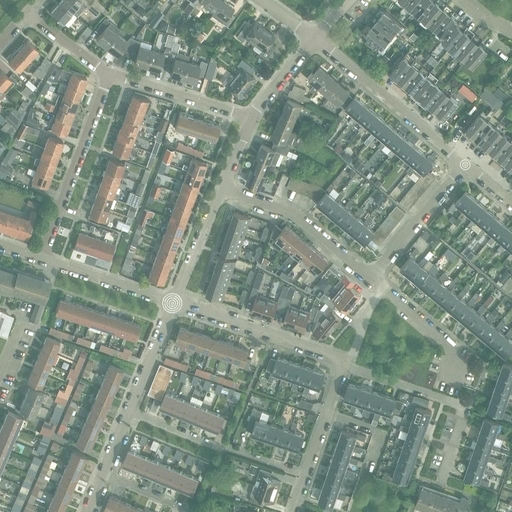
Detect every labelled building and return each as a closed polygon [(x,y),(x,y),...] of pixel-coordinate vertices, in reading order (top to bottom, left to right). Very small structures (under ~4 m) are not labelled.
[(73,14),(77,17),(85,7),(96,17),(100,12),(86,0),(62,0),(61,2),(73,14)] [(86,0),(100,12),(101,11),(105,15),(109,11),(104,8),(95,0),(86,0)] [(199,0),(194,7),(191,11),(196,15),(199,11),(203,5),(214,12),(222,0),(206,0),(207,0),(206,0),(199,0)] [(211,15),(222,23),(227,27),(234,16),(230,13),(234,7),(223,0),(222,0),(214,12),(211,15)] [(409,0),(406,5),(413,12),(422,0),(409,0)] [(434,0),(422,0),(413,12),(421,18),(435,1),(434,0)] [(435,1),(421,18),(429,25),(443,8),(435,1)] [(64,24),(73,14),(61,2),(51,13),(62,23),(62,22),(64,24)] [(188,3),(183,11),(188,15),(191,11),(194,7),(190,4),(188,3)] [(443,8),(429,25),(437,31),(451,14),(443,8)] [(377,18),(398,36),(405,28),(384,10),(377,18)] [(451,14),(437,31),(444,38),(456,24),(459,21),(451,14)] [(155,18),(150,25),(155,28),(160,22),(155,18)] [(371,26),(391,43),(392,42),(392,43),(398,36),(377,18),(371,26)] [(96,40),(106,48),(117,34),(120,29),(110,22),(105,19),(96,30),(101,34),(96,40)] [(161,21),(158,29),(166,32),(168,25),(168,24),(161,21)] [(243,28),(236,37),(242,42),(245,38),(253,44),(263,30),(254,23),(251,28),(246,24),(243,28)] [(456,24),(444,38),(442,41),(450,48),(464,31),(456,24)] [(168,25),(166,32),(173,35),(175,28),(168,25)] [(374,50),(378,45),(381,47),(377,51),(383,55),(386,51),(385,50),(391,43),(371,26),(365,34),(369,38),(366,42),(374,50)] [(84,41),(92,31),(87,27),(79,36),(84,41)] [(263,30),(253,44),(254,45),(262,50),(263,51),(260,54),(266,59),(272,50),(275,45),(270,41),(273,37),(263,30)] [(464,31),(450,48),(458,54),(472,37),(464,31)] [(200,32),(194,39),(199,43),(205,36),(200,32)] [(413,33),(409,37),(414,42),(418,37),(413,33)] [(117,34),(106,48),(116,56),(118,53),(127,57),(134,40),(129,38),(127,42),(117,34)] [(472,37),(458,54),(465,61),(480,44),(472,37)] [(27,40),(17,51),(28,60),(37,50),(27,40)] [(134,40),(127,57),(135,60),(134,63),(146,67),(151,50),(140,47),(141,43),(134,40)] [(171,51),(166,65),(172,67),(170,75),(182,79),(188,56),(178,52),(180,43),(174,41),(173,43),(171,51)] [(480,44),(465,61),(473,67),(487,50),(480,44)] [(151,50),(146,67),(159,71),(161,63),(166,65),(171,51),(165,49),(164,54),(151,50)] [(396,49),(392,53),(398,58),(402,53),(396,49)] [(19,70),(28,60),(17,51),(8,61),(19,70)] [(426,51),(422,55),(427,59),(430,55),(426,51)] [(384,67),(391,60),(385,54),(379,62),(384,67)] [(188,56),(182,79),(194,83),(197,75),(203,77),(207,64),(201,62),(199,66),(188,63),(189,56),(188,56)] [(390,73),(398,80),(416,59),(415,59),(412,63),(404,56),(390,73)] [(41,65),(38,69),(44,75),(51,62),(45,57),(41,65)] [(211,80),(216,64),(216,62),(210,58),(209,62),(205,78),(211,80)] [(416,59),(398,80),(406,86),(423,66),(422,66),(423,65),(416,59)] [(241,68),(234,76),(248,88),(255,79),(247,73),(251,68),(242,60),(238,66),(241,68)] [(55,66),(49,77),(53,79),(56,80),(62,70),(55,66)] [(423,66),(406,86),(414,93),(428,76),(427,75),(430,72),(423,66)] [(309,80),(314,85),(310,89),(314,94),(319,88),(318,88),(330,76),(320,67),(309,80)] [(0,69),(0,89),(4,93),(5,94),(15,83),(11,80),(0,69)] [(37,69),(32,74),(34,75),(41,79),(44,75),(38,69),(37,69)] [(72,73),(68,85),(82,90),(86,78),(72,73)] [(226,78),(221,83),(226,88),(227,87),(241,98),(248,88),(234,76),(230,82),(226,78)] [(318,88),(319,88),(329,97),(339,84),(330,76),(318,88)] [(428,76),(414,93),(421,100),(436,82),(428,76)] [(49,77),(43,87),(47,90),(53,79),(49,77)] [(36,87),(28,80),(25,84),(33,91),(36,87)] [(436,82),(421,100),(429,106),(443,89),(436,82)] [(339,84),(329,97),(343,109),(345,107),(346,108),(353,99),(347,94),(349,92),(339,84)] [(477,96),(469,89),(463,84),(458,90),(472,102),(477,96)] [(20,92),(24,96),(29,101),(34,92),(26,85),(20,92)] [(68,85),(64,96),(78,101),(82,90),(68,85)] [(294,85),(292,90),(304,95),(306,90),(294,85)] [(497,87),(493,93),(498,97),(504,102),(508,97),(497,87)] [(443,89),(429,106),(437,112),(451,95),(443,89)] [(304,96),(304,95),(292,90),(292,91),(290,90),(288,96),(307,104),(309,98),(304,96)] [(59,94),(54,105),(59,107),(74,112),(78,101),(64,96),(59,94)] [(133,95),(129,106),(143,112),(144,111),(150,114),(152,110),(149,108),(151,102),(147,101),(133,95)] [(451,95),(437,112),(444,119),(459,102),(451,95)] [(345,107),(343,109),(339,113),(339,114),(342,116),(347,110),(353,116),(364,104),(355,97),(353,99),(346,108),(345,107)] [(498,97),(492,104),(497,109),(504,102),(498,97)] [(23,100),(19,107),(24,111),(24,110),(28,103),(25,102),(23,100)] [(288,100),(283,112),(296,118),(302,120),(304,113),(308,115),(310,109),(302,106),(298,116),(297,115),(301,106),(288,100)] [(44,106),(44,107),(58,112),(56,118),(55,118),(70,124),(74,112),(59,107),(54,105),(46,102),(44,106)] [(364,104),(353,116),(348,122),(352,124),(357,118),(363,123),(373,112),(364,104)] [(129,106),(125,118),(139,123),(144,125),(146,120),(141,118),(143,112),(129,106)] [(7,120),(7,121),(16,129),(26,111),(24,110),(24,111),(19,107),(15,115),(11,111),(5,118),(7,120)] [(30,108),(26,116),(31,118),(35,110),(30,108)] [(166,109),(163,119),(168,121),(171,110),(166,109)] [(283,112),(277,125),(291,130),(296,118),(283,112)] [(373,112),(363,123),(358,130),(361,133),(367,126),(373,132),(383,120),(373,112)] [(466,130),(474,137),(488,120),(481,113),(466,130)] [(175,127),(188,132),(193,118),(179,114),(175,127)] [(26,116),(23,123),(35,128),(38,121),(31,118),(26,116)] [(66,134),(70,124),(55,118),(51,116),(50,121),(54,122),(51,129),(66,134)] [(125,118),(121,129),(135,134),(143,137),(145,132),(137,129),(139,123),(125,118)] [(157,129),(158,130),(164,132),(168,121),(163,119),(161,118),(157,129)] [(193,118),(188,132),(202,136),(206,122),(193,118)] [(376,135),(383,140),(393,128),(383,120),(373,132),(364,142),(367,145),(376,135)] [(488,120),(474,137),(482,143),(496,126),(488,120)] [(11,138),(16,129),(7,121),(1,128),(11,138)] [(206,122),(202,136),(215,140),(220,127),(206,122)] [(327,123),(324,129),(330,132),(333,126),(327,123)] [(23,124),(16,137),(20,139),(25,131),(34,134),(36,128),(23,124)] [(276,138),(274,143),(289,150),(291,145),(296,132),(291,130),(277,125),(272,137),(276,138)] [(496,126),(482,143),(482,144),(480,145),(484,148),(485,146),(489,150),(504,133),(496,126)] [(383,140),(378,146),(381,149),(387,154),(393,148),(403,136),(393,128),(383,140)] [(121,129),(117,140),(131,146),(135,147),(137,141),(133,140),(135,134),(121,129)] [(156,141),(155,141),(160,143),(164,132),(158,130),(154,140),(156,141)] [(324,131),(321,136),(326,139),(329,134),(324,131)] [(504,133),(489,150),(497,156),(511,139),(504,133)] [(403,136),(393,148),(387,154),(391,157),(396,151),(402,156),(412,145),(403,136)] [(25,141),(20,139),(16,137),(13,142),(21,147),(25,141)] [(49,137),(44,148),(58,154),(63,142),(49,137)] [(511,139),(497,156),(505,163),(511,154),(511,139)] [(127,157),(131,146),(117,140),(113,151),(127,157)] [(155,141),(151,153),(156,154),(160,143),(155,141)] [(263,145),(258,157),(271,163),(276,165),(281,153),(287,155),(289,150),(274,143),(271,149),(263,145)] [(184,145),(183,151),(196,155),(197,150),(184,145)] [(333,149),(339,154),(342,150),(337,145),(333,149)] [(412,145),(402,156),(397,162),(401,165),(406,159),(412,164),(422,153),(412,145)] [(4,157),(4,158),(8,160),(12,162),(18,151),(10,147),(5,158),(4,157)] [(44,148),(40,159),(54,165),(58,154),(44,148)] [(164,155),(162,161),(170,163),(174,151),(167,148),(164,155)] [(151,168),(156,154),(151,153),(146,167),(151,168)] [(412,164),(407,171),(410,174),(412,171),(420,178),(422,175),(423,174),(426,171),(433,162),(422,153),(412,164)] [(38,165),(36,171),(50,176),(54,165),(40,159),(36,157),(34,163),(38,165)] [(258,157),(252,169),(266,175),(271,163),(258,157)] [(5,165),(8,160),(4,158),(0,166),(0,171),(10,175),(13,169),(5,165)] [(110,159),(105,171),(120,176),(126,178),(128,172),(122,170),(124,164),(110,159)] [(192,159),(187,171),(202,176),(206,164),(192,159)] [(359,171),(365,164),(358,159),(353,166),(359,171)] [(162,161),(158,172),(163,174),(167,163),(162,161)] [(28,168),(27,172),(30,173),(32,174),(34,175),(32,182),(46,187),(50,176),(36,171),(32,169),(31,169),(28,168)] [(145,169),(140,182),(145,184),(150,170),(145,169)] [(247,182),(260,188),(266,175),(252,169),(247,182)] [(352,169),(348,173),(352,177),(356,173),(352,169)] [(105,171),(101,182),(116,187),(124,190),(126,184),(118,181),(120,176),(105,171)] [(187,171),(183,182),(198,187),(202,176),(187,171)] [(422,175),(431,182),(435,178),(426,171),(423,174),(422,175)] [(178,180),(163,174),(158,172),(156,176),(176,183),(178,180)] [(283,174),(280,181),(286,184),(289,177),(283,174)] [(418,179),(427,187),(431,182),(422,175),(420,178),(418,179)] [(291,176),(286,187),(292,189),(297,178),(291,176)] [(155,177),(153,183),(159,185),(161,179),(155,177)] [(297,178),(292,189),(297,191),(302,180),(297,178)] [(414,184),(423,192),(427,187),(418,179),(414,184)] [(302,180),(297,191),(303,193),(308,182),(302,180)] [(280,181),(275,194),(280,196),(286,184),(280,181)] [(101,182),(97,193),(112,198),(117,200),(119,194),(114,192),(116,187),(101,182)] [(183,182),(179,193),(194,198),(198,187),(183,182)] [(308,182),(303,193),(308,195),(313,184),(308,182)] [(153,183),(149,195),(157,197),(161,186),(159,185),(153,183)] [(313,184),(308,195),(314,197),(319,186),(313,184)] [(326,192),(319,202),(316,204),(325,211),(335,199),(329,193),(334,187),(331,184),(325,191),(326,192)] [(410,189),(419,196),(423,192),(414,184),(410,189)] [(319,186),(314,197),(319,202),(326,192),(325,191),(320,187),(319,186)] [(407,193),(416,201),(419,196),(410,189),(407,193)] [(458,205),(464,210),(474,198),(466,191),(456,203),(455,202),(449,209),(452,211),(458,205)] [(335,199),(325,211),(334,219),(345,207),(339,201),(344,195),(341,192),(335,199)] [(97,193),(93,204),(107,209),(112,198),(97,193)] [(179,193),(175,204),(190,209),(194,198),(179,193)] [(403,198),(412,205),(416,201),(407,193),(403,198)] [(136,194),(132,205),(137,207),(141,196),(136,194)] [(380,194),(376,199),(380,203),(384,198),(380,194)] [(399,203),(408,210),(412,205),(403,198),(399,203)] [(474,198),(464,210),(459,217),(462,219),(467,213),(473,218),(483,206),(474,198)] [(345,207),(334,219),(344,227),(354,214),(348,209),(354,203),(350,200),(345,207)] [(131,207),(128,217),(132,218),(137,207),(132,205),(128,203),(127,206),(131,207)] [(103,220),(107,209),(93,204),(89,215),(103,220)] [(175,204),(170,218),(184,224),(190,209),(175,204)] [(393,210),(402,218),(405,213),(396,206),(393,210)] [(483,206),(473,218),(468,225),(472,228),(477,221),(483,227),(494,215),(483,206)] [(360,208),(354,214),(344,227),(353,235),(364,222),(358,217),(363,211),(360,208)] [(143,209),(138,223),(144,225),(147,217),(152,219),(154,212),(143,209)] [(389,215),(398,222),(402,218),(393,210),(389,215)] [(0,228),(28,238),(36,213),(31,211),(27,221),(0,211),(0,228)] [(234,213),(231,223),(247,228),(251,218),(234,213)] [(385,220),(394,227),(398,222),(389,215),(385,220)] [(494,215),(483,227),(478,233),(481,236),(487,229),(493,235),(503,223),(494,215)] [(364,222),(353,235),(365,244),(370,238),(374,233),(375,232),(367,225),(373,219),(369,216),(364,222)] [(452,216),(448,220),(452,224),(456,219),(452,216)] [(128,232),(132,218),(128,217),(125,223),(118,221),(115,227),(128,232)] [(456,220),(454,223),(457,226),(460,222),(462,219),(459,217),(456,220)] [(162,228),(161,231),(165,233),(179,238),(184,224),(170,218),(167,228),(164,227),(162,228)] [(381,224),(390,232),(394,227),(385,220),(381,224)] [(231,223),(227,232),(244,238),(247,228),(231,223)] [(511,230),(503,223),(493,235),(488,241),(491,244),(496,238),(503,243),(511,232),(511,230)] [(377,229),(386,236),(390,232),(381,224),(377,229)] [(270,237),(274,240),(271,244),(279,251),(282,247),(283,247),(295,233),(286,226),(282,231),(275,225),(270,237)] [(374,233),(383,241),(386,236),(377,229),(375,232),(374,233)] [(425,229),(420,235),(425,240),(430,234),(425,229)] [(227,232),(224,242),(241,248),(244,238),(227,232)] [(511,232),(503,243),(497,249),(501,252),(506,246),(511,250),(511,232)] [(74,249),(86,253),(91,237),(79,233),(74,249)] [(165,233),(161,244),(175,249),(179,238),(165,233)] [(295,233),(283,247),(291,254),(303,240),(295,233)] [(370,238),(379,246),(383,241),(374,233),(370,238)] [(136,247),(140,236),(134,234),(130,245),(136,247)] [(91,237),(86,253),(98,257),(103,241),(91,237)] [(303,240),(291,254),(299,261),(311,247),(303,240)] [(103,241),(98,257),(110,261),(115,245),(103,241)] [(237,258),(241,248),(224,242),(221,252),(237,258)] [(161,244),(157,255),(171,260),(175,249),(161,244)] [(311,247),(299,261),(307,268),(320,254),(311,247)] [(448,248),(443,254),(448,258),(453,252),(448,248)] [(400,269),(408,276),(418,264),(412,259),(418,252),(415,249),(408,257),(410,257),(400,269)] [(128,251),(122,268),(129,271),(131,265),(129,264),(134,253),(128,251)] [(320,254),(307,268),(316,275),(328,261),(320,254)] [(157,255),(153,266),(167,271),(171,260),(157,255)] [(219,256),(216,266),(233,271),(236,261),(219,256)] [(263,257),(261,266),(266,268),(268,265),(268,264),(270,261),(263,257)] [(418,264),(408,276),(417,284),(428,272),(422,267),(428,260),(424,257),(418,264)] [(428,272),(417,284),(427,292),(437,280),(431,275),(437,268),(438,267),(435,264),(434,265),(428,272)] [(333,265),(329,269),(334,273),(338,269),(333,265)] [(163,283),(167,271),(153,266),(148,278),(163,283)] [(216,266),(213,275),(229,281),(233,271),(216,266)] [(37,300),(32,315),(30,320),(37,322),(51,281),(44,279),(43,281),(18,273),(19,270),(12,268),(10,274),(0,270),(0,290),(10,294),(11,291),(37,300)] [(506,270),(498,280),(503,284),(511,275),(506,270)] [(346,284),(339,292),(353,305),(361,295),(351,287),(355,283),(342,272),(338,277),(346,284)] [(437,280),(427,292),(436,300),(447,288),(441,283),(447,276),(443,273),(437,280)] [(213,275),(209,285),(226,291),(229,281),(213,275)] [(453,281),(447,288),(436,300),(447,309),(457,296),(451,291),(456,284),(460,279),(457,276),(453,281)] [(501,287),(510,295),(511,292),(511,288),(505,282),(501,287)] [(225,293),(226,291),(209,285),(206,295),(223,301),(225,293)] [(457,296),(447,309),(456,316),(467,304),(461,299),(470,288),(466,285),(457,296)] [(253,287),(249,299),(255,301),(251,313),(261,317),(267,299),(257,295),(259,289),(258,289),(256,288),(253,287)] [(289,287),(286,298),(291,300),(295,290),(289,287)] [(320,298),(329,306),(333,309),(337,304),(346,312),(353,305),(339,292),(332,300),(324,293),(323,294),(320,298)] [(476,293),(467,304),(456,316),(466,324),(476,312),(470,306),(479,296),(476,293)] [(490,295),(483,304),(486,307),(493,298),(490,295)] [(267,299),(261,317),(272,320),(276,308),(281,310),(286,298),(280,296),(278,302),(267,299)] [(283,324),(293,327),(300,310),(289,306),(291,300),(286,298),(281,310),(287,312),(283,324)] [(59,299),(55,312),(67,316),(71,303),(59,299)] [(71,303),(67,316),(78,320),(83,306),(71,303)] [(476,312),(466,324),(475,332),(486,320),(480,315),(485,308),(482,305),(476,312)] [(83,306),(78,320),(90,324),(94,310),(83,306)] [(334,309),(333,309),(329,306),(324,311),(318,309),(314,321),(316,322),(312,334),(325,338),(341,319),(332,311),(334,309)] [(300,310),(293,327),(304,331),(308,319),(314,321),(318,309),(312,307),(310,313),(300,310)] [(486,320),(475,332),(485,340),(495,328),(489,323),(495,316),(499,312),(495,309),(486,320)] [(94,310),(90,324),(101,327),(106,314),(94,310)] [(0,333),(0,334),(7,336),(14,318),(7,315),(0,312),(0,333)] [(106,314),(101,327),(113,331),(117,318),(106,314)] [(117,318),(113,331),(124,335),(129,322),(117,318)] [(495,328),(485,340),(494,348),(505,336),(499,330),(505,324),(501,321),(495,328)] [(129,322),(124,335),(136,339),(140,326),(129,322)] [(180,348),(185,350),(191,331),(180,327),(175,341),(182,343),(180,348)] [(48,333),(60,337),(61,332),(50,328),(48,333)] [(505,336),(494,348),(506,357),(511,349),(511,341),(508,339),(511,334),(511,330),(510,329),(505,336)] [(191,331),(185,350),(190,351),(192,346),(198,348),(203,335),(191,331)] [(203,335),(198,348),(210,352),(214,339),(203,335)] [(76,342),(83,345),(85,339),(77,336),(76,342)] [(46,337),(41,348),(54,354),(59,342),(46,337)] [(85,339),(83,345),(89,347),(91,341),(89,340),(85,339)] [(214,339),(210,352),(221,356),(225,343),(214,339)] [(225,343),(221,356),(232,360),(237,346),(225,343)] [(98,350),(106,353),(108,347),(100,344),(98,350)] [(237,346),(232,360),(244,364),(243,368),(248,370),(251,360),(246,358),(249,350),(237,346)] [(108,347),(106,353),(117,356),(119,350),(108,347)] [(41,348),(37,359),(50,365),(54,354),(41,348)] [(119,350),(117,356),(129,360),(132,351),(124,348),(123,352),(119,350)] [(82,351),(76,363),(82,366),(85,358),(84,358),(86,353),(82,351)] [(275,374),(279,376),(284,360),(277,357),(276,360),(270,358),(266,371),(270,372),(267,381),(272,383),(275,374)] [(166,358),(164,363),(179,368),(181,363),(166,358)] [(37,359),(32,370),(45,376),(50,365),(37,359)] [(87,360),(84,368),(90,371),(93,363),(87,360)] [(284,360),(279,376),(282,377),(279,385),(283,386),(286,378),(292,380),(298,365),(284,360)] [(70,367),(68,373),(78,377),(82,366),(76,363),(74,369),(70,367)] [(511,365),(503,363),(499,375),(511,379),(511,365)] [(160,364),(158,370),(171,376),(173,369),(160,364)] [(109,365),(104,376),(118,382),(123,371),(109,365)] [(298,365),(292,380),(294,381),(291,389),(295,390),(298,382),(305,385),(311,369),(298,365)] [(88,377),(90,371),(84,368),(82,375),(88,377)] [(196,368),(195,374),(202,376),(203,370),(196,368)] [(311,369),(305,385),(303,393),(307,394),(310,386),(319,389),(325,374),(311,369)] [(40,387),(45,376),(32,370),(27,382),(40,387)] [(158,370),(155,376),(168,382),(171,376),(158,370)] [(203,370),(202,376),(213,380),(215,374),(203,370)] [(185,382),(188,374),(182,372),(179,380),(185,382)] [(69,379),(67,385),(73,388),(78,377),(68,373),(66,378),(69,379)] [(215,374),(213,380),(224,384),(226,378),(215,374)] [(511,379),(499,375),(495,387),(511,392),(511,389),(511,390),(511,387),(511,379)] [(104,376),(100,387),(113,393),(118,382),(104,376)] [(155,376),(153,382),(166,388),(168,382),(155,376)] [(197,386),(199,378),(193,376),(191,384),(197,386)] [(226,378),(224,384),(238,389),(240,383),(226,378)] [(209,390),(210,387),(211,382),(205,380),(203,388),(209,390)] [(153,382),(151,388),(164,393),(166,388),(153,382)] [(78,383),(75,390),(81,393),(84,385),(78,383)] [(217,384),(215,392),(220,394),(222,389),(223,386),(217,384)] [(348,384),(343,399),(352,402),(349,411),(352,412),(360,388),(348,384)] [(59,389),(56,395),(67,400),(73,388),(67,385),(64,391),(59,389)] [(238,403),(241,393),(223,386),(222,389),(228,391),(226,396),(232,398),(231,401),(238,403)] [(100,387),(95,399),(108,404),(113,393),(100,387)] [(511,392),(495,387),(491,399),(511,405),(511,402),(507,401),(510,394),(511,394),(511,392)] [(29,388),(24,400),(38,405),(43,393),(29,388)] [(151,388),(148,395),(161,400),(164,393),(151,388)] [(360,388),(352,412),(354,412),(356,404),(364,406),(361,415),(364,416),(372,392),(360,388)] [(78,399),(81,393),(75,390),(72,397),(78,399)] [(372,392),(364,416),(365,416),(368,408),(376,410),(373,419),(376,420),(384,396),(372,392)] [(160,408),(172,412),(178,398),(166,394),(160,408)] [(57,402),(53,412),(61,415),(65,406),(67,400),(56,395),(53,401),(57,402)] [(384,396),(376,420),(377,420),(380,412),(387,414),(385,423),(389,424),(392,415),(391,415),(391,412),(393,408),(396,400),(384,396)] [(92,405),(90,410),(103,415),(108,404),(95,399),(91,397),(88,403),(92,405)] [(415,397),(413,403),(426,407),(428,401),(415,397)] [(178,398),(172,412),(183,417),(189,403),(178,398)] [(155,413),(160,401),(155,399),(150,411),(155,413)] [(511,407),(511,405),(491,399),(487,411),(502,416),(501,417),(510,420),(511,416),(503,413),(506,406),(511,407)] [(24,400),(19,411),(33,417),(38,405),(24,400)] [(300,400),(298,406),(311,410),(313,404),(300,400)] [(70,401),(65,413),(71,415),(74,416),(76,411),(73,410),(76,403),(70,401)] [(189,403),(183,417),(195,422),(201,408),(189,403)] [(405,414),(404,416),(427,424),(431,412),(416,407),(413,416),(405,414)] [(201,408),(195,422),(206,427),(212,413),(201,408)] [(253,409),(246,430),(252,432),(251,435),(259,437),(264,422),(267,423),(269,415),(262,412),(253,409)] [(90,410),(85,421),(99,427),(103,415),(90,410)] [(8,412),(3,424),(17,430),(22,418),(8,412)] [(44,421),(42,426),(54,431),(61,415),(53,412),(48,422),(44,421)] [(65,413),(61,424),(67,426),(71,415),(65,413)] [(212,413),(206,427),(218,431),(224,417),(212,413)] [(309,413),(307,419),(313,421),(315,415),(309,413)] [(264,422),(259,437),(272,442),(277,426),(271,424),(274,416),(269,415),(267,423),(264,422)] [(401,425),(400,428),(423,436),(427,424),(404,416),(403,418),(411,421),(409,428),(401,425)] [(277,426),(272,442),(285,446),(290,431),(283,428),(285,420),(281,418),(278,427),(277,426)] [(484,418),(480,431),(504,439),(505,436),(497,433),(500,424),(484,418)] [(85,421),(80,432),(94,438),(99,427),(85,421)] [(290,431),(285,446),(299,451),(300,446),(302,441),(304,435),(294,432),(297,424),(293,422),(290,431)] [(3,424),(0,430),(0,436),(12,442),(17,430),(3,424)] [(61,424),(56,435),(62,437),(67,426),(61,424)] [(43,434),(41,440),(48,443),(54,431),(42,426),(39,432),(43,434)] [(397,437),(396,440),(419,447),(423,436),(400,428),(399,430),(407,432),(405,440),(397,437)] [(342,430),(337,442),(361,450),(361,449),(353,446),(356,438),(364,441),(366,437),(356,434),(356,435),(342,430)] [(480,431),(476,442),(500,450),(501,447),(493,445),(495,437),(503,440),(504,439),(480,431)] [(89,449),(94,438),(80,432),(76,443),(89,449)] [(0,436),(0,449),(8,453),(12,442),(0,436)] [(144,446),(147,439),(142,436),(139,444),(144,446)] [(41,440),(36,452),(44,455),(48,443),(41,440)] [(393,449),(392,451),(415,459),(419,447),(396,440),(395,441),(403,444),(401,452),(393,449)] [(156,451),(159,443),(153,441),(150,448),(156,451)] [(55,452),(59,444),(53,442),(50,449),(55,452)] [(337,442),(334,454),(362,464),(363,462),(358,460),(349,458),(352,450),(360,453),(361,450),(337,442)] [(476,442),(472,454),(496,462),(496,460),(497,459),(489,456),(491,449),(499,452),(500,450),(476,442)] [(168,456),(171,448),(165,446),(162,453),(168,456)] [(73,451),(68,462),(81,468),(86,456),(73,451)] [(129,451),(123,465),(135,470),(140,456),(129,451)] [(179,460),(182,453),(177,451),(174,458),(179,460)] [(389,461),(388,463),(411,471),(415,459),(392,451),(391,453),(399,456),(397,463),(389,461)] [(48,453),(43,465),(49,467),(54,456),(48,453)] [(334,454),(330,466),(353,473),(354,472),(345,469),(348,462),(356,465),(361,467),(362,464),(334,454)] [(472,454),(468,466),(492,474),(493,471),(485,468),(487,461),(495,464),(496,462),(472,454)] [(191,465),(194,458),(188,455),(185,463),(191,465)] [(140,456),(135,470),(146,475),(152,460),(140,456)] [(32,462),(31,463),(39,466),(41,460),(34,457),(32,462)] [(152,460),(146,475),(158,479),(163,465),(152,460)] [(202,469),(205,462),(200,460),(197,467),(202,469)] [(68,462),(63,473),(76,479),(81,468),(68,462)] [(31,463),(26,475),(34,478),(39,466),(31,463)] [(385,472),(383,477),(387,478),(386,480),(391,482),(396,484),(397,480),(407,483),(411,471),(388,463),(387,465),(395,468),(393,475),(385,472)] [(250,464),(247,472),(255,474),(257,466),(250,464)] [(43,465),(38,476),(44,478),(48,480),(49,477),(45,475),(49,467),(43,465)] [(163,465),(158,479),(169,484),(175,470),(163,465)] [(330,466),(326,477),(349,485),(350,484),(341,481),(344,474),(352,476),(353,473),(330,466)] [(468,466),(464,478),(479,483),(478,484),(487,487),(489,483),(481,480),(483,472),(491,475),(492,474),(468,466)] [(257,480),(261,481),(259,486),(278,493),(281,482),(270,478),(272,473),(261,469),(257,480)] [(175,470),(169,484),(180,489),(186,474),(175,470)] [(63,473),(58,484),(71,490),(76,479),(63,473)] [(186,474),(180,489),(192,494),(198,479),(186,474)] [(26,475),(21,486),(29,489),(34,478),(26,475)] [(38,476),(33,487),(39,490),(44,478),(38,476)] [(326,477),(322,489),(345,497),(346,496),(338,493),(340,486),(348,488),(349,485),(326,477)] [(58,484),(53,496),(66,501),(71,490),(58,484)] [(250,495),(252,495),(250,501),(261,505),(263,499),(274,503),(278,493),(259,486),(259,487),(254,485),(250,495)] [(24,500),(29,489),(21,486),(17,497),(24,500)] [(33,487),(29,498),(34,501),(39,490),(33,487)] [(415,506),(433,511),(463,511),(468,500),(461,498),(460,501),(422,488),(415,506)] [(344,500),(345,497),(322,489),(318,501),(333,506),(336,497),(344,500)] [(53,496),(49,507),(60,511),(61,511),(66,501),(53,496)] [(110,496),(104,510),(110,511),(116,511),(121,501),(110,496)] [(29,498),(24,509),(30,511),(36,511),(37,510),(35,509),(36,506),(33,504),(34,501),(29,498)] [(121,501),(116,511),(129,511),(133,506),(121,501)] [(14,502),(11,509),(18,511),(22,505),(14,502)]
